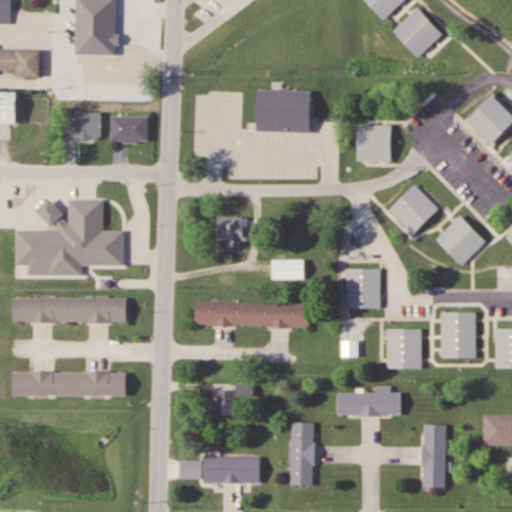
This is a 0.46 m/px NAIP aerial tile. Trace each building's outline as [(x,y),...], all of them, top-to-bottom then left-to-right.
[(0,0),(0,12),(12,12),(12,0),(0,0)] [(365,0),(384,19),(404,0),(365,0)] [(393,29),(417,57),(443,34),(419,7),(393,29)] [(76,23),(76,54),(119,54),(119,23),(76,23)] [(41,76),(41,48),(0,47),(0,72),(17,73),(17,76),(41,76)] [(0,92),(24,92),(24,125),(0,124),(0,92)] [(493,146),(511,126),(511,112),(494,94),(468,120),(493,146)] [(69,113),(69,140),(101,140),(101,113),(69,113)] [(149,116),(113,116),(113,142),(149,142),(149,116)] [(393,124),(358,124),(358,161),(393,161),(393,124)] [(265,142),(252,142),(252,159),(265,159),(265,142)] [(440,208),(415,184),(389,210),(414,234),(440,208)] [(463,264),(487,240),(461,215),(437,239),(463,264)] [(248,244),(248,217),(219,217),(219,239),(228,239),(228,244),(248,244)] [(273,259),(273,279),(305,279),(305,259),(273,259)] [(382,268),(347,268),(347,308),(382,308),(382,268)] [(127,322),(127,297),(14,297),(14,322),(127,322)] [(196,326),(310,327),(310,302),(196,301),(196,326)] [(477,311),(442,311),(442,357),(477,357),(477,311)] [(511,327),(497,327),(497,367),(511,367),(511,327)] [(388,328),(388,368),(423,368),(423,328),(388,328)] [(14,395),(127,396),(127,371),(14,370),(14,395)] [(251,384),(237,384),(237,390),(220,389),(220,412),(251,412),(251,384)] [(340,392),(340,415),(402,415),(402,392),(340,392)] [(511,414),(485,414),(485,445),(511,444),(511,414)] [(315,422),(292,422),(292,485),(315,485),(315,422)] [(425,487),(447,487),(447,424),(425,424),(425,487)] [(204,456),(204,483),(261,483),(261,456),(204,456)]
